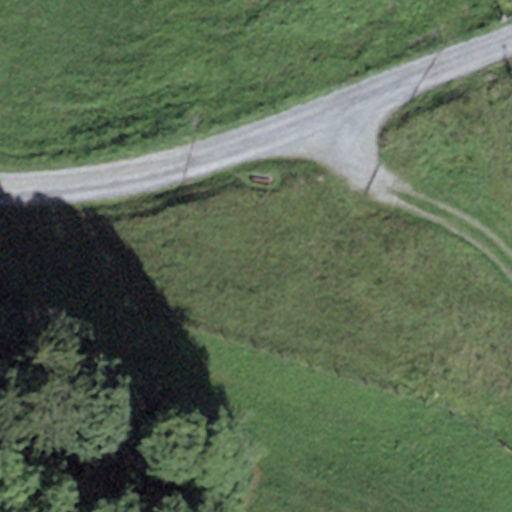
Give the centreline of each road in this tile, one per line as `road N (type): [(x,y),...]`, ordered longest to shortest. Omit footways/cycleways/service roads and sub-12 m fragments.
road 1 (track): [(511,45),(194,160),(0,188)]
road 2 (primary): [(511,419),(430,277),(303,0)]
road 3 (track): [(511,270),(491,244),(386,190),(351,158),(333,115)]
